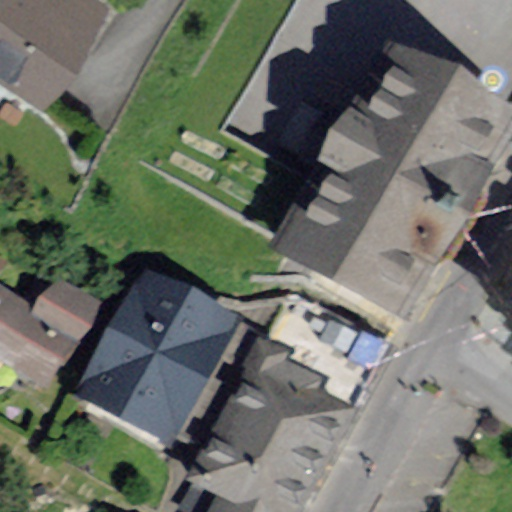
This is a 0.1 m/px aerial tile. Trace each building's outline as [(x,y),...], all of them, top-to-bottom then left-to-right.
[(115,16),(90,0),(0,0),(0,78),(50,112),(115,16)] [(406,348),(511,165),(511,136),(382,62),(263,265),(406,348)] [(40,310),(0,284),(0,360),(48,392),(103,308),(59,280),(40,310)] [(245,333),(140,281),(77,407),(181,459),(245,333)] [(299,357),(265,339),(172,511),(319,511),(370,418),(328,396),(332,389),(293,368),(299,357)]
